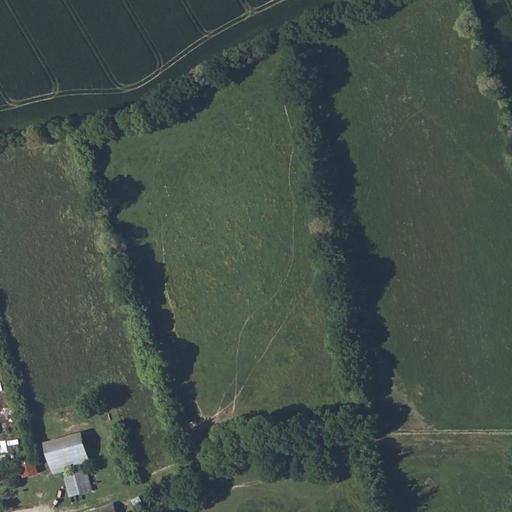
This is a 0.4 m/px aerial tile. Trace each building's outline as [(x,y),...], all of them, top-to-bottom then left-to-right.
[(56,455),(60,472),(87,464),(77,432),(45,441),(49,456),(56,455)] [(49,456),(54,474),(60,472),(56,455),(49,456)] [(18,464),(22,478),(38,474),(34,460),(18,464)] [(74,471),(81,492),(92,489),(85,468),(74,471)] [(62,474),(68,496),(81,492),(74,471),(62,474)]
